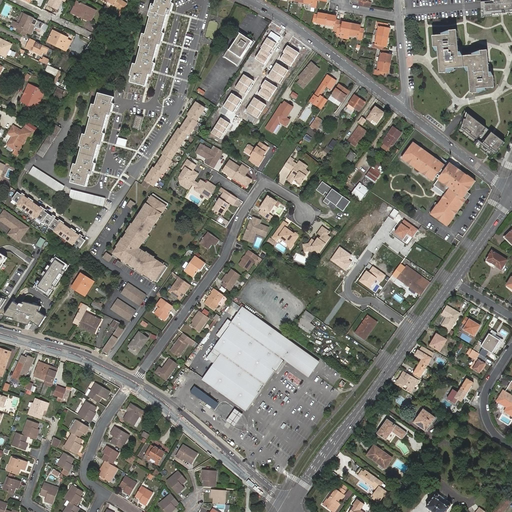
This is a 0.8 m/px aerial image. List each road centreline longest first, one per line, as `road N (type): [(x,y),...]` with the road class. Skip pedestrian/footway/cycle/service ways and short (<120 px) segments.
road 1 (residential): [(207,0),(173,117),(118,197)]
road 2 (residential): [(133,382),(224,257),(250,201)]
road 3 (tertiary): [(291,509),(415,332)]
road 4 (tertiary): [(291,509),(183,413),(133,382)]
road 5 (tertiary): [(133,382),(291,509)]
road 6 (tertiary): [(403,110),(247,0)]
road 7 (residential): [(415,332),(346,290),(382,235)]
road 8 (residential): [(140,309),(152,293),(96,256),(128,207)]
road 9 (tertiary): [(511,192),(403,110)]
road 10 (residential): [(133,382),(86,463),(85,479),(102,492)]
